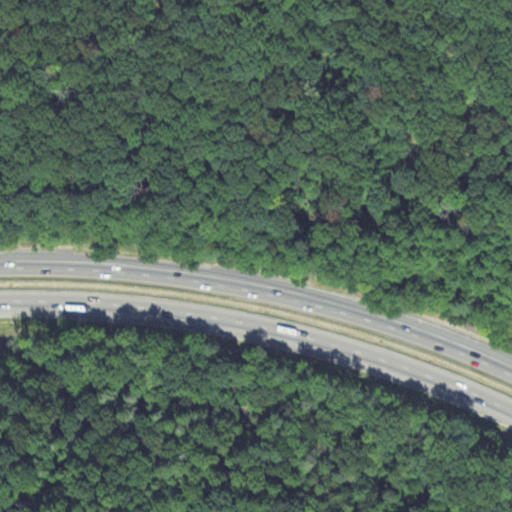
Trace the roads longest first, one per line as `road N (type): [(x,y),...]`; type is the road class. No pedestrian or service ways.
road 1 (motorway): [(0,302),(64,300),(274,329),(377,357),(511,409)]
road 2 (motorway): [(511,376),(335,313),(179,278),(0,268)]
